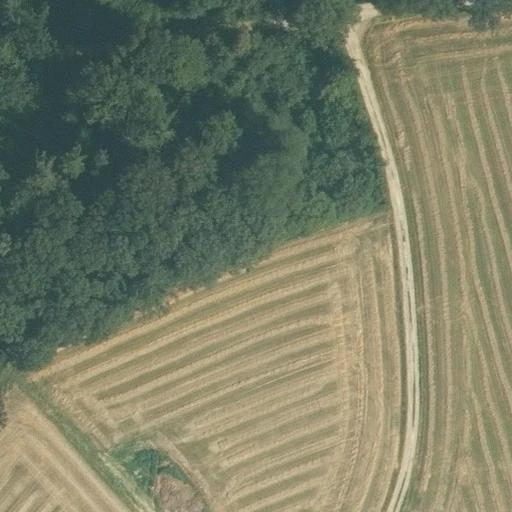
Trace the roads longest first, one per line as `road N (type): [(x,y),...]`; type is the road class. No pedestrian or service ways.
road 1 (track): [(392,511),(412,449),(410,313),(392,186),(348,22)]
road 2 (track): [(0,65),(486,0)]
road 3 (track): [(117,511),(5,388)]
